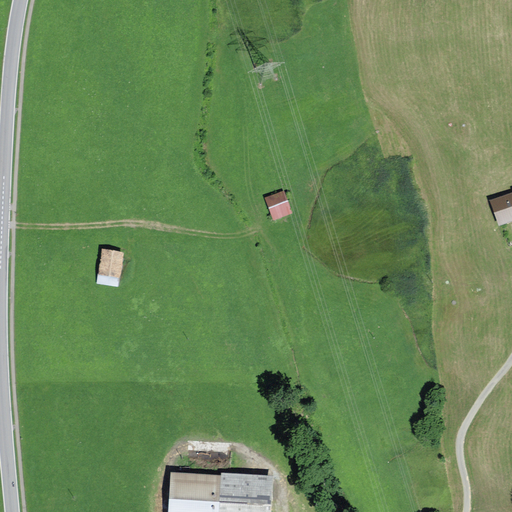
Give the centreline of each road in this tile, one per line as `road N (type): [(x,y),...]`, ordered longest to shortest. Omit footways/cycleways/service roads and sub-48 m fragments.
road 1 (track): [(265,221),(226,235),(133,222),(1,224)]
road 2 (secondary): [(20,0),(2,216)]
road 3 (secondary): [(0,349),(11,511)]
